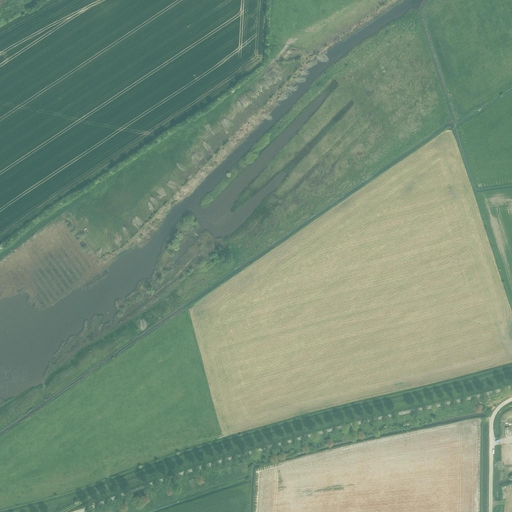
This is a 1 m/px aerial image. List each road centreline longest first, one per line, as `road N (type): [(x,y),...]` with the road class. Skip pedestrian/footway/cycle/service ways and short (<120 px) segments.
road 1 (unclassified): [(83,511),(215,459),(511,386)]
road 2 (track): [(299,412),(305,423),(511,371)]
road 3 (unclassified): [(489,511),(491,421),(511,400)]
